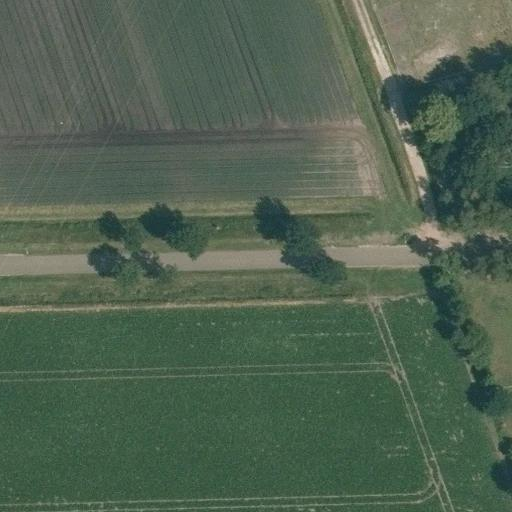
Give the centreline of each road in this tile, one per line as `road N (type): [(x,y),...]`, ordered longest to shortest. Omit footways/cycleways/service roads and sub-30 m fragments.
road 1 (unclassified): [(511,254),(0,265)]
road 2 (track): [(446,255),(351,0)]
